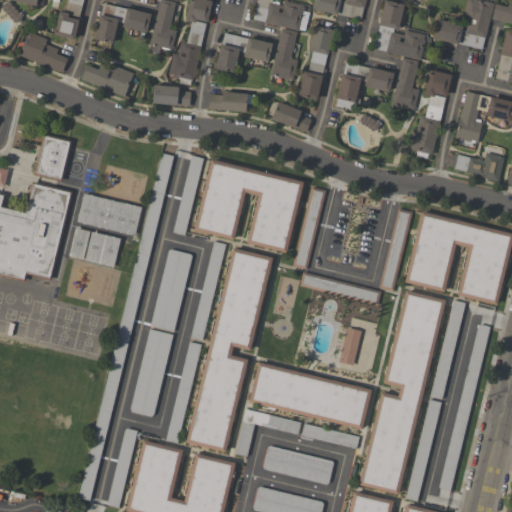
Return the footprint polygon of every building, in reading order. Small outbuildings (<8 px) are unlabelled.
[(74,40),(53,36),(59,13),(65,14),(67,0),(82,0),(79,17),(69,15),(68,18),(79,20),(74,40)] [(171,51),(149,46),(159,0),(165,0),(175,2),(168,30),(175,31),(171,51)] [(202,0),(211,2),(206,23),(195,20),(195,21),(205,24),(192,81),(190,81),(189,86),(178,84),(179,78),(171,76),(172,75),(167,74),(172,54),(177,55),(180,41),(186,42),(190,23),(184,21),(189,0),(202,0)] [(251,19),(255,0),(276,0),(276,1),(271,0),(271,3),(281,6),(282,1),(303,6),(301,11),(308,12),(304,31),(297,29),(297,31),(264,23),(264,22),(251,19)] [(365,0),(361,19),(312,8),(313,0),(339,0),(343,1),(343,0),(365,0)] [(374,49),(379,25),(378,24),(383,0),(388,0),(403,3),(397,29),(393,28),(392,32),(403,35),(404,30),(424,35),(423,39),(425,39),(420,60),(384,52),(384,51),(374,49)] [(481,49),(433,38),(437,18),(462,24),(461,29),(465,30),(467,19),(462,18),(466,0),(480,0),(493,3),(485,38),(484,37),(481,49)] [(511,23),(491,19),(494,4),(506,7),(507,2),(511,3),(511,23)] [(150,14),(145,34),(121,28),(123,23),(117,21),(112,44),(93,40),(99,15),(100,15),(103,3),(150,14)] [(298,94),(303,70),(307,71),(312,50),(308,49),(314,24),(333,29),(327,54),(326,54),(316,98),(298,94)] [(281,28),(296,32),(290,58),(300,60),(295,80),(270,74),(281,28)] [(511,29),(511,83),(505,82),(506,80),(495,77),(500,53),(505,28),(511,29)] [(45,39),(43,43),(57,49),(55,54),(67,59),(61,73),(18,55),(19,52),(14,50),(18,41),(23,43),(28,32),(45,39)] [(214,69),(220,45),(221,45),(224,33),(271,44),(267,63),(242,57),(243,53),(238,51),(233,74),(214,69)] [(417,61),(411,88),(418,90),(413,109),(411,109),(411,107),(404,106),(403,107),(390,104),(402,57),(417,61)] [(389,91),(364,85),(365,82),(360,80),(354,102),(353,101),(351,110),(335,106),(337,97),(335,97),(341,72),(342,73),(345,62),(368,68),(368,66),(393,72),(389,91)] [(133,74),(123,97),(80,80),(86,65),(97,70),(99,64),(113,69),(114,66),(133,74)] [(451,74),(446,95),(435,92),(434,95),(445,97),(431,154),(427,153),(426,158),(415,156),(416,151),(411,149),(411,148),(406,147),(411,127),(416,128),(419,115),(424,116),(429,95),(423,94),(429,69),(451,74)] [(190,92),(188,107),(176,106),(176,107),(151,105),(152,87),(177,89),(177,91),(190,92)] [(465,91),(490,96),(511,100),(511,116),(511,121),(485,115),(486,111),(478,110),(476,119),(480,120),(480,123),(481,123),(477,143),(472,142),(471,147),(458,144),(459,139),(454,137),(465,91)] [(254,95),(253,105),(245,104),(245,111),(208,108),(209,94),(221,95),(221,93),(254,95)] [(271,117),(278,100),(301,110),(299,115),(310,119),(306,131),(271,117)] [(71,140),(61,181),(33,174),(42,133),(71,140)] [(79,499),(163,153),(173,155),(89,501),(79,499)] [(497,181),(479,177),(480,175),(453,169),(457,154),(483,160),(485,153),(503,157),(497,181)] [(183,236),(171,233),(190,155),(202,158),(183,236)] [(286,252),(245,242),(257,195),(244,192),(233,239),(192,229),(210,158),(303,181),(286,252)] [(71,191),(50,280),(26,274),(24,281),(0,275),(0,193),(4,194),(2,206),(23,211),(30,181),(71,191)] [(291,266),(310,186),(324,190),(305,269),(291,266)] [(134,235),(76,222),(83,193),(141,207),(134,235)] [(378,287),(397,208),(411,212),(392,290),(378,287)] [(455,244),(443,290),(403,280),(421,210),(511,232),(511,237),(496,304),(456,294),(468,247),(455,244)] [(89,231),(82,259),(68,256),(74,228),(89,231)] [(119,238),(113,267),(84,260),(90,231),(119,238)] [(224,245),(201,340),(189,337),(212,242),(224,245)] [(272,257),(232,247),(185,442),(225,452),(247,358),(230,354),(232,345),(250,350),(272,257)] [(191,255),(172,331),(149,326),(168,249),(191,255)] [(376,305),(298,286),(302,271),(380,291),(376,305)] [(358,484),(397,494),(445,299),(405,289),(382,382),(399,386),(397,395),(380,391),(358,484)] [(452,300),(464,303),(440,400),(428,397),(452,300)] [(489,327),(448,491),(437,488),(478,324),(489,327)] [(346,327),(361,330),(352,365),(338,362),(346,327)] [(128,412),(149,329),(172,334),(152,417),(128,412)] [(188,342),(200,345),(176,444),(164,441),(188,342)] [(257,361),(371,388),(361,428),(248,401),(257,361)] [(416,501),(404,498),(428,399),(440,402),(416,501)] [(297,434),(299,422),(243,410),(234,454),(246,457),(253,425),(297,434)] [(300,435),(355,449),(358,437),(302,423),(300,435)] [(105,505),(124,428),(135,431),(117,507),(105,505)] [(133,511),(125,510),(142,440),(182,449),(170,497),(183,500),(194,453),(235,463),(223,511),(133,511)] [(332,462),(326,485),(261,469),(266,446),(332,462)] [(319,511),(255,511),(251,511),(257,486),(322,502),(319,511)] [(392,500),(389,511),(402,511),(405,504),(437,511),(346,511),(352,491),(392,500)]
